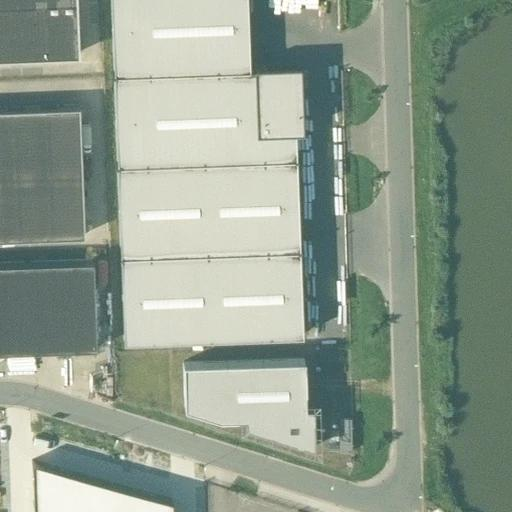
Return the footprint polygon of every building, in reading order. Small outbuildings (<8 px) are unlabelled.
[(0,0),(0,56),(77,53),(74,0),(0,0)] [(246,0),(110,0),(123,339),(302,333),(294,130),(302,129),(302,117),(299,117),(297,66),(265,67),(265,64),(253,65),(253,66),(249,66),(246,0)] [(78,105),(0,107),(0,237),(84,234),(78,105)] [(92,260),(0,262),(0,349),(95,346),(92,260)] [(305,354),(177,354),(177,398),(211,409),(235,409),(235,418),(313,443),(312,401),(305,401),(305,354)] [(352,450),(353,417),(340,417),(339,450),(352,450)] [(171,511),(172,498),(31,459),(33,511),(171,511)]
